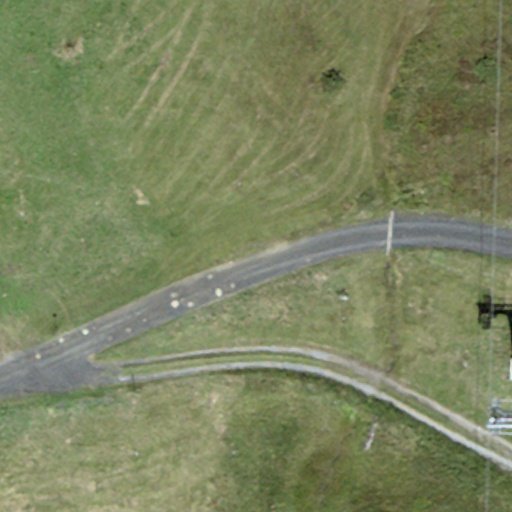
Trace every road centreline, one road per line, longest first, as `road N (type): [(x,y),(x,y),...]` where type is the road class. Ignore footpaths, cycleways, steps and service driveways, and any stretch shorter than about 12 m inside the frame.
road 1 (track): [(36,367),(110,326),(337,238),(422,228),(511,242)]
road 2 (track): [(511,455),(313,362),(210,360),(98,373),(36,367)]
